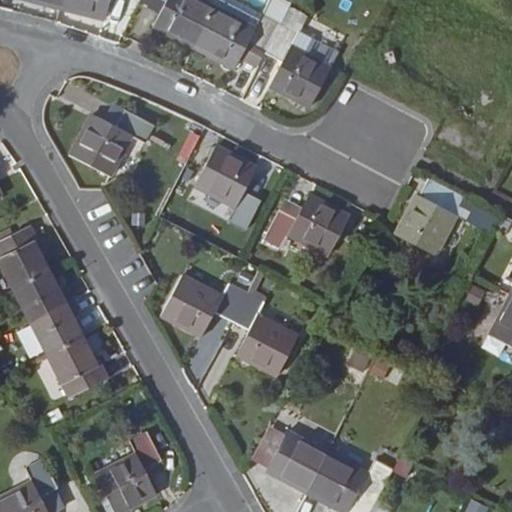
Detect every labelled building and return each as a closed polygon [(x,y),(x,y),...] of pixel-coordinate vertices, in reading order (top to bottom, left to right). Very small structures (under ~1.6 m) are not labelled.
[(52,0),(51,7),(96,18),(100,0),(52,0)] [(156,0),(144,23),(184,43),(204,4),(196,0),(156,0)] [(237,40),(254,49),(269,20),(252,11),(245,25),(204,4),(184,43),(224,64),(237,40)] [(293,20),(275,10),(269,20),(254,49),(272,58),(260,82),(300,103),(321,64),(280,43),(293,20)] [(105,125),(82,112),(61,152),(100,172),(121,133),(134,139),(143,122),(115,107),(105,125)] [(186,182),(227,203),(220,217),(237,226),(252,197),(234,189),(247,164),(207,144),(186,182)] [(407,191),(446,211),(484,231),(495,211),(417,171),(407,191)] [(340,212),(301,191),(288,216),(269,206),(255,235),(272,244),(280,231),(319,251),(340,212)] [(446,211),(407,191),(387,230),(426,251),(446,211)] [(0,233),(0,275),(6,286),(40,269),(28,246),(33,244),(22,222),(0,233)] [(6,286),(22,319),(63,298),(56,283),(49,286),(40,269),(6,286)] [(511,270),(502,290),(511,295),(511,270)] [(221,318),(236,289),(218,280),(211,293),(172,272),(151,312),(191,332),(204,309),(221,318)] [(247,312),(254,299),(236,289),(221,318),(239,327),(227,351),(267,372),(288,333),(247,312)] [(511,295),(502,290),(481,330),(511,346),(511,295)] [(22,319),(38,351),(73,333),(64,316),(70,312),(63,298),(22,319)] [(99,375),(88,354),(84,356),(73,333),(38,351),(61,395),(99,375)] [(153,456),(138,428),(121,437),(128,450),(89,471),(108,510),(148,490),(136,466),(153,456)] [(257,468),(296,488),(317,448),(278,428),(257,468)] [(357,511),(376,478),(317,448),(296,488),(342,511),(357,511)] [(41,511),(31,492),(46,484),(49,483),(34,456),(17,464),(24,478),(0,490),(0,511),(41,511)] [(43,511),(57,505),(46,484),(31,492),(41,511),(43,511)]
